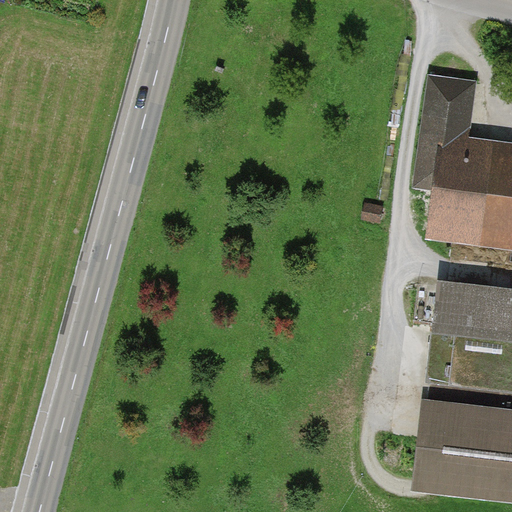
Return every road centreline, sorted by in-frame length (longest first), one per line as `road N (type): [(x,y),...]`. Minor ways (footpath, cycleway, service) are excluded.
road 1 (secondary): [(175,0),(39,511)]
road 2 (track): [(438,0),(411,121),(402,262),(511,274)]
